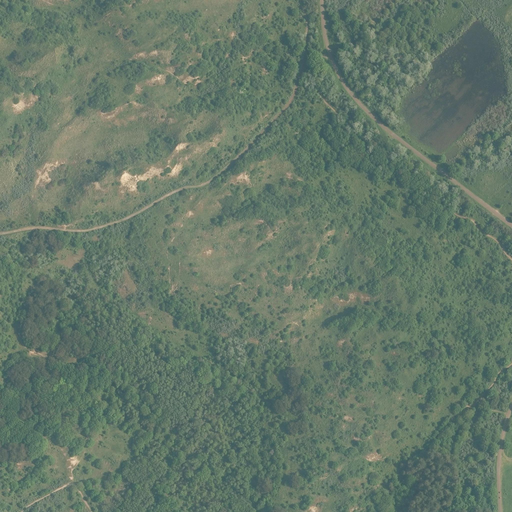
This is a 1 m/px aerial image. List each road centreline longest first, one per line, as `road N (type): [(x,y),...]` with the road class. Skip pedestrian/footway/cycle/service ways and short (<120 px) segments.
road 1 (unknown): [(299,0),(315,91),(364,149),(472,219),(511,260)]
road 2 (unknown): [(511,362),(441,431),(399,511)]
road 3 (track): [(508,412),(477,409),(464,421),(436,511)]
